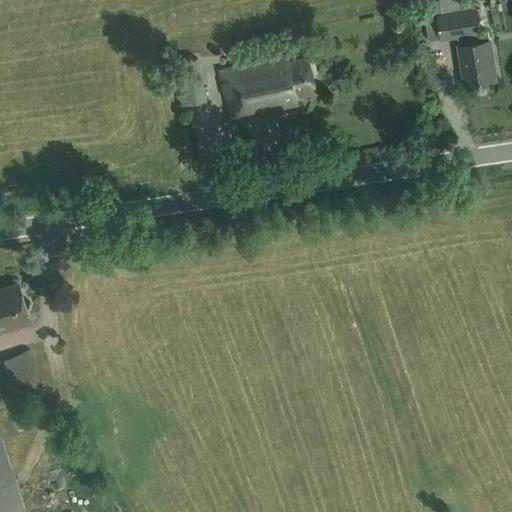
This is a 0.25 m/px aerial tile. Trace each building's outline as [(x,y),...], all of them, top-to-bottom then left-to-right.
[(475,10),(472,0),(436,0),(425,2),(431,40),(462,34),(464,43),(458,44),(465,86),(497,80),(490,41),(489,41),(487,31),(480,32),(476,10),(475,10)] [(290,64),(288,56),(222,70),(232,115),(263,108),(265,115),(287,110),(286,104),(299,102),(298,97),(317,93),(310,59),(290,64)] [(182,102),(206,97),(202,78),(178,84),(182,102)] [(0,330),(29,322),(16,283),(0,287),(0,511),(25,511),(0,435),(0,330)] [(42,388),(36,376),(24,351),(2,359),(14,384),(13,386),(19,397),(42,388)]
